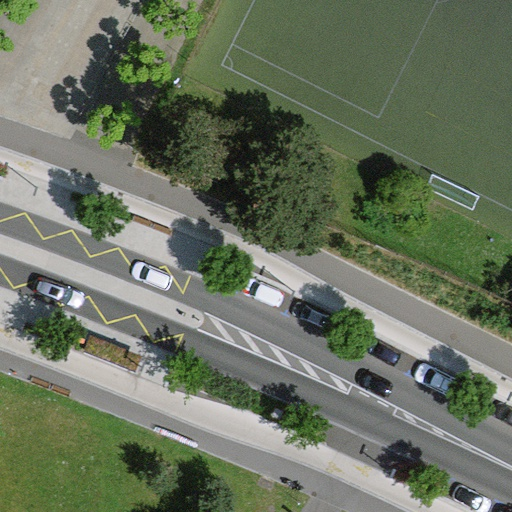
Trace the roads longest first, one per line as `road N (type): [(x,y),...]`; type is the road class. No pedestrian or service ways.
road 1 (secondary): [(382,399),(191,286),(0,214)]
road 2 (secondary): [(0,278),(170,344),(382,399)]
road 3 (secondary): [(511,462),(382,399)]
